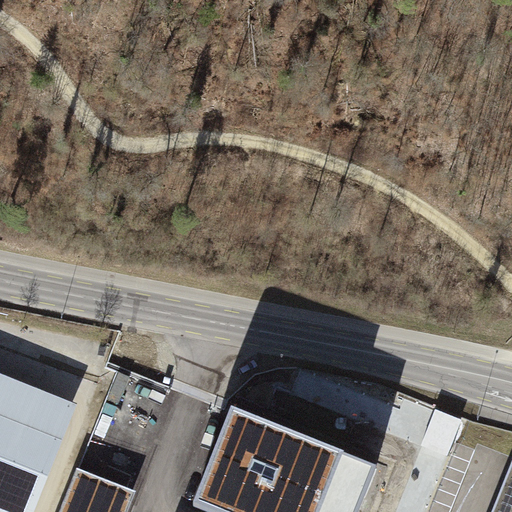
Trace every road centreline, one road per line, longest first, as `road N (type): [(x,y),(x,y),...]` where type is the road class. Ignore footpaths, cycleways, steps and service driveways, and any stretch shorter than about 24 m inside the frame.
road 1 (track): [(511,277),(359,160),(249,135),(115,135),(49,56),(0,13)]
road 2 (primary): [(0,273),(511,386)]
